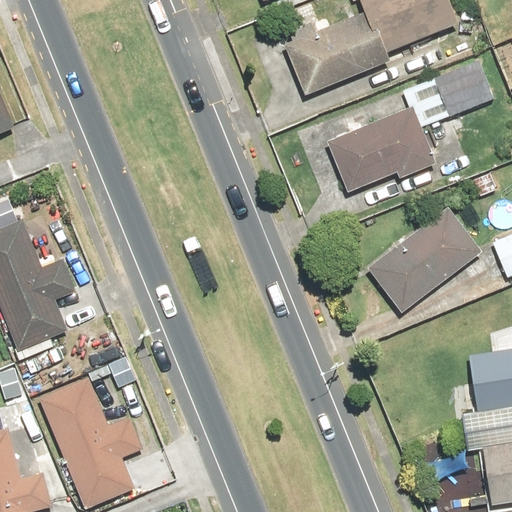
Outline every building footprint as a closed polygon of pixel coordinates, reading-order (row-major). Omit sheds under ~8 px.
[(441,0),(353,0),(360,16),(281,47),(302,100),(385,67),(382,59),(454,31),(441,0)] [(483,64),(439,82),(453,117),(498,98),(483,64)] [(0,133),(20,125),(0,76),(0,133)] [(410,110),(323,145),(343,196),(394,176),(397,184),(433,170),(410,110)] [(398,318),(478,256),(441,210),(361,272),(398,318)] [(26,218),(0,228),(0,288),(26,351),(74,331),(61,299),(82,290),(68,258),(47,267),(26,218)] [(511,237),(497,244),(511,279),(511,237)] [(477,448),(481,502),(511,496),(511,344),(471,350),(479,401),(460,404),(467,450),(477,448)] [(19,365),(0,373),(13,403),(31,395),(19,365)] [(95,374),(44,395),(91,507),(142,486),(129,457),(149,448),(135,415),(115,423),(95,374)] [(15,426),(0,429),(0,511),(35,511),(35,510),(58,504),(50,470),(27,476),(15,426)] [(420,464),(418,496),(470,499),(471,467),(420,464)]
